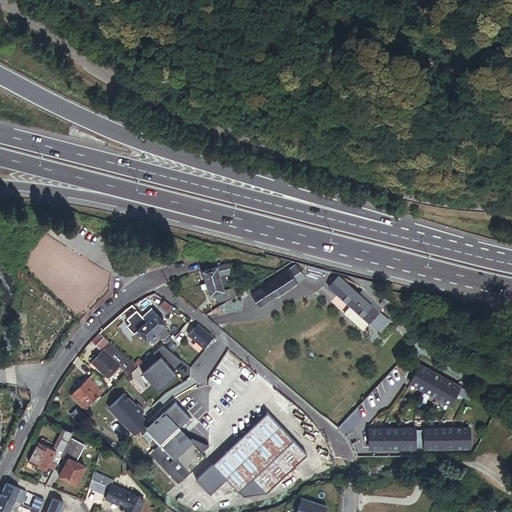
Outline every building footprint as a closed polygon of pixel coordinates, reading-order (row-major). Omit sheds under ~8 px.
[(232,273),(229,264),(218,267),(220,276),(225,275),(232,273)] [(294,277),(299,274),(302,272),(297,265),(289,270),(294,277)] [(220,276),(218,267),(203,271),(207,282),(221,278),(220,276)] [(277,296),(298,282),(294,277),(289,270),(269,283),(277,296)] [(208,288),(210,294),(218,292),(225,290),(223,284),(221,279),(221,278),(207,282),(207,283),(202,285),(203,289),(208,288)] [(260,307),(277,296),(269,283),(252,294),(260,307)] [(348,284),(339,294),(370,323),(379,312),(348,284)] [(224,300),(227,299),(225,290),(218,292),(220,299),(223,298),(224,300)] [(173,307),(165,300),(158,307),(166,314),(173,307)] [(149,320),(158,312),(154,308),(145,316),(149,320)] [(158,312),(149,320),(149,321),(158,332),(168,323),(158,312)] [(158,332),(149,321),(139,329),(149,340),(152,337),(158,332)] [(214,336),(198,324),(189,335),(205,348),(214,336)] [(96,346),(106,336),(100,331),(90,341),(96,346)] [(168,331),(162,336),(168,342),(175,336),(173,334),(171,335),(168,331)] [(162,336),(158,332),(152,337),(156,341),(162,336)] [(116,346),(106,336),(96,346),(102,351),(106,347),(110,352),(116,346)] [(176,371),(172,366),(181,358),(164,345),(155,353),(159,358),(144,371),(159,387),(176,371)] [(138,366),(116,346),(110,353),(121,363),(131,372),(138,366)] [(105,349),(93,361),(99,367),(109,376),(121,364),(105,349)] [(416,365),(408,382),(449,401),(457,384),(416,365)] [(103,382),(94,373),(89,378),(98,387),(103,382)] [(98,387),(89,378),(89,377),(72,394),(86,408),(102,391),(98,387)] [(147,421),(139,413),(143,409),(137,402),(135,404),(124,392),(109,406),(134,433),(147,421)] [(209,444),(186,433),(182,429),(193,418),(176,401),(149,428),(162,441),(190,471),(207,455),(203,451),(209,444)] [(310,416),(296,404),(293,408),(307,420),(310,416)] [(355,407),(335,427),(343,433),(359,418),(355,407)] [(243,467),(269,493),(310,453),(269,411),(199,480),(214,495),(215,494),(243,467)] [(414,447),(414,428),(370,427),(370,446),(414,447)] [(54,449),(56,450),(67,429),(64,428),(54,449)] [(56,463),(72,432),(67,429),(56,450),(54,449),(40,442),(30,460),(46,469),(51,461),(56,463)] [(467,449),(468,430),(423,429),(423,448),(467,449)] [(69,444),(76,448),(77,448),(80,441),(73,437),(69,444)] [(190,471),(162,441),(149,453),(178,483),(190,471)] [(71,458),(76,448),(69,444),(63,456),(68,458),(69,457),(71,458)] [(86,465),(71,458),(69,457),(68,458),(60,476),(76,484),(86,465)] [(247,497),(269,493),(243,467),(215,494),(220,499),(241,492),(247,497)] [(113,478),(96,471),(90,486),(107,493),(111,483),(113,478)] [(8,483),(6,484),(0,497),(0,511),(8,511),(14,499),(19,488),(8,483)] [(107,493),(105,498),(124,506),(121,511),(122,511),(137,511),(143,497),(111,483),(107,493)] [(26,492),(19,488),(14,499),(20,502),(22,499),(23,497),(26,492)] [(44,499),(36,496),(31,508),(39,511),(44,499)] [(321,511),(324,503),(299,496),(294,511),(321,511)] [(59,511),(63,503),(54,499),(48,511),(59,511)]
